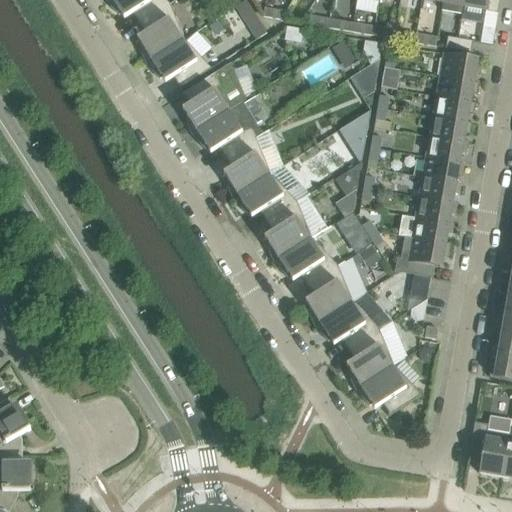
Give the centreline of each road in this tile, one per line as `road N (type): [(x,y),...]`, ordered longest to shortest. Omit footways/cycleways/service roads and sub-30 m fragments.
road 1 (residential): [(444,467),(371,454),(344,438),(61,0)]
road 2 (tertiary): [(222,511),(194,414),(0,113)]
road 3 (residential): [(444,467),(511,60)]
road 4 (tertiary): [(0,176),(159,423),(184,511)]
road 5 (residential): [(89,466),(0,318)]
